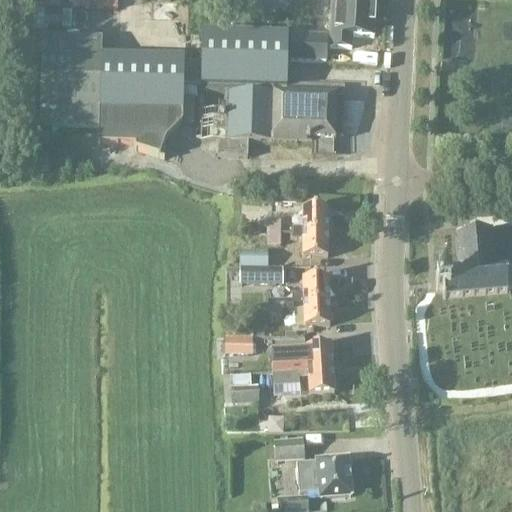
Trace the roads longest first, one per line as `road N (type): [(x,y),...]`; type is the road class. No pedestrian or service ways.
road 1 (tertiary): [(408,511),(390,276),(393,183)]
road 2 (tertiary): [(393,183),(402,0)]
